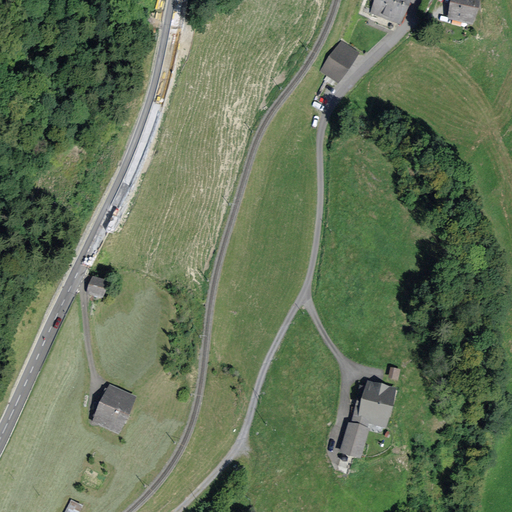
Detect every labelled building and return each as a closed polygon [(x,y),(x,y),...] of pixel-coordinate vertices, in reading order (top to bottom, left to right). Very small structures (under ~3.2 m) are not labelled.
[(400,25),(407,7),(410,0),(376,0),(372,13),(400,25)] [(479,0),(454,0),(449,21),(473,27),(479,0)] [(359,55),(341,43),(320,73),(338,85),(359,55)] [(103,285),(89,279),(83,294),(97,300),(103,285)] [(396,390),(370,382),(360,417),(386,424),(396,390)] [(123,392),(110,386),(95,420),(118,431),(133,397),(123,392)] [(368,428),(351,424),(344,450),(361,454),(368,428)] [(71,498),(64,511),(79,511),(84,504),(71,498)]
